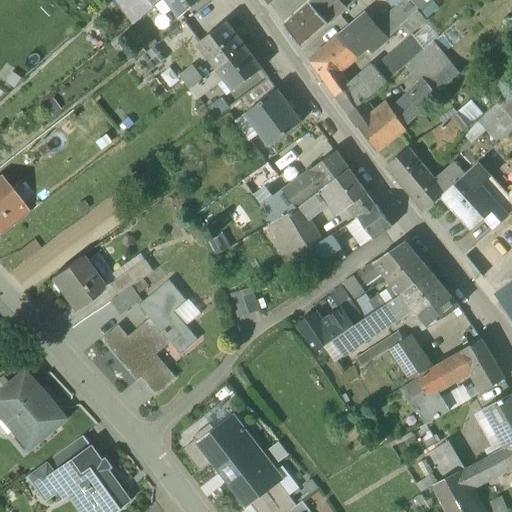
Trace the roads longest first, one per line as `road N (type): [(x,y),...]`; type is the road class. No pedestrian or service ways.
road 1 (residential): [(142,445),(221,375),(239,344),(411,223)]
road 2 (residential): [(236,0),(411,223)]
road 3 (residential): [(0,292),(142,445)]
road 4 (residential): [(411,223),(511,355)]
